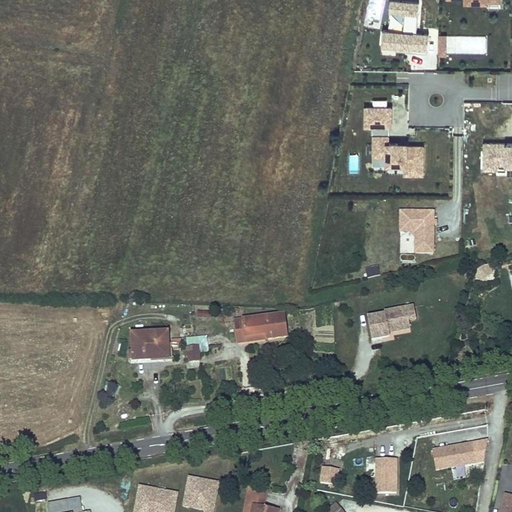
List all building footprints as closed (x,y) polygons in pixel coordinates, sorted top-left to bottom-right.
[(379,28),(385,0),(370,0),(365,25),(379,28)] [(420,2),(403,0),(391,0),(390,13),(407,14),(405,31),(385,29),(383,48),(428,52),(430,34),(417,33),(420,2)] [(447,37),(438,37),(438,57),(447,57),(447,37)] [(392,108),(367,107),(367,126),(392,126),(392,108)] [(389,138),(375,138),(375,174),(422,175),(423,146),(408,146),(409,144),(389,143),(389,138)] [(511,144),(483,144),(483,170),(495,170),(495,166),(511,166),(511,144)] [(435,212),(400,212),(400,254),(434,255),(435,212)] [(477,270),(475,279),(482,280),(492,272),(491,264),(484,266),(477,270)] [(365,268),(367,277),(380,275),(378,265),(365,268)] [(416,319),(414,307),(406,308),(409,321),(416,319)] [(409,321),(406,308),(384,312),(385,315),(368,318),(372,340),(390,337),(389,333),(389,331),(393,331),(394,332),(410,329),(409,321)] [(197,311),(197,318),(210,319),(210,311),(197,311)] [(235,321),(238,343),(286,337),(284,315),(235,321)] [(134,360),(153,359),(153,355),(168,355),(167,333),(133,335),(133,351),(130,352),(130,358),(131,360),(134,360)] [(186,339),(187,348),(199,347),(199,353),(209,352),(207,337),(186,339)] [(187,348),(189,362),(200,361),(199,353),(199,347),(187,348)] [(107,383),(105,391),(117,394),(119,386),(107,383)] [(474,442),(433,449),(436,471),(477,464),(474,442)] [(397,460),(378,460),(378,494),(397,494),(397,460)] [(337,473),(321,470),(318,485),(335,488),(337,473)] [(212,511),(218,483),(188,478),(183,507),(204,511),(203,511),(212,511)] [(172,511),(176,493),(139,486),(134,511),(172,511)] [(266,492),(249,488),(244,511),(252,511),(254,505),(263,507),(266,492)] [(511,511),(511,496),(505,495),(501,511),(511,511)] [(68,511),(66,500),(48,503),(49,511),(68,511)]
